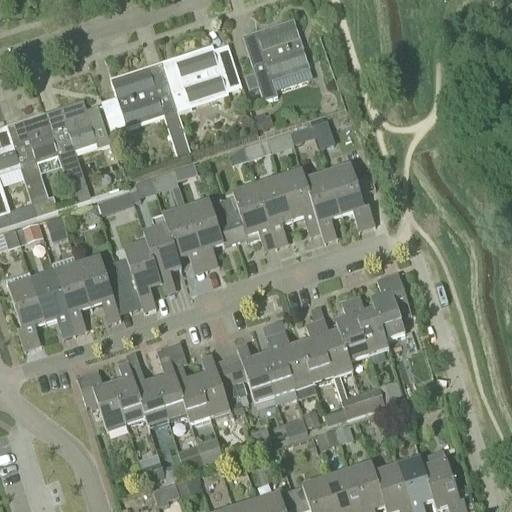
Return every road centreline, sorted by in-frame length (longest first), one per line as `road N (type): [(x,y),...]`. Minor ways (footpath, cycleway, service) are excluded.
road 1 (residential): [(0,388),(229,297),(380,249),(404,249)]
road 2 (residential): [(0,65),(202,0)]
road 3 (residential): [(101,511),(88,465),(28,415)]
